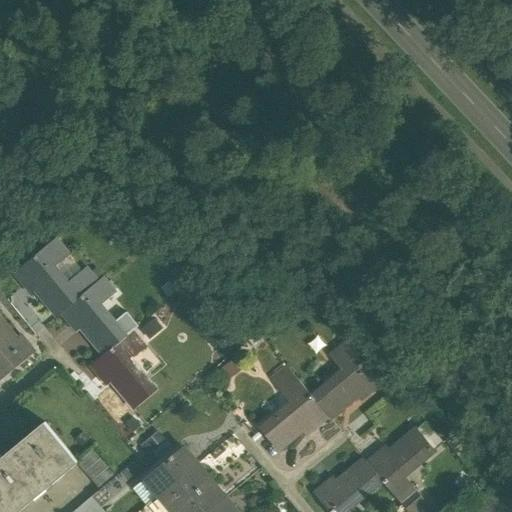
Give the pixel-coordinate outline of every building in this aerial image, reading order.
[(63,292),(48,274),(68,257),(55,241),(16,274),(26,286),(30,284),(57,317),(62,313),(79,299),(68,287),(63,292)] [(109,331),(95,314),(116,297),(102,280),(79,299),(62,313),(72,325),(76,322),(104,356),(126,339),(115,326),(109,331)] [(15,339),(0,320),(0,381),(34,354),(19,336),(15,339)] [(140,383),(125,366),(146,350),(132,334),(126,339),(104,356),(93,366),(103,379),(107,376),(135,409),(156,392),(145,379),(140,383)] [(325,386),(312,398),(327,416),(330,420),(364,391),(367,395),(379,385),(346,346),(331,358),(347,378),(330,392),(325,386)] [(279,424),(274,418),(261,429),(279,451),(313,423),(316,426),(327,416),(312,398),(294,377),(279,389),(296,410),(279,424)] [(0,511),(18,511),(76,465),(77,464),(47,428),(5,463),(0,457),(0,511)] [(416,431),(383,459),(380,455),(368,465),(382,482),(401,505),(416,492),(399,472),(416,458),(421,463),(434,453),(416,431)] [(183,448),(146,479),(160,496),(197,465),(183,448)] [(117,476),(94,450),(77,464),(76,465),(100,491),(117,476)] [(368,465),(364,460),(330,489),(327,485),(315,495),(329,511),(354,511),(347,502),(364,488),(368,493),(382,482),(368,465)] [(197,465),(160,496),(173,511),(174,511),(211,482),(197,465)] [(511,482),(507,476),(498,483),(511,499),(511,482)] [(146,479),(133,490),(147,506),(160,496),(146,479)] [(211,482),(174,511),(209,511),(225,498),(211,482)] [(511,500),(511,499),(498,483),(490,490),(504,508),(511,500)] [(498,511),(504,508),(490,490),(481,497),(493,511),(498,511)] [(434,511),(435,511),(421,496),(406,509),(409,511),(434,511)] [(493,511),(481,497),(473,504),(480,511),(493,511)] [(102,511),(91,498),(74,511),(102,511)] [(236,511),(225,498),(209,511),(236,511)]
